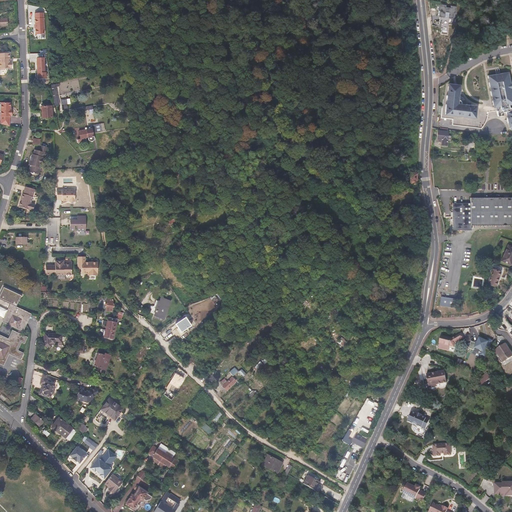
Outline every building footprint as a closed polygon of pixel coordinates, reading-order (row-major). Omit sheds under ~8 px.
[(440,12),(438,27),(441,28),(440,33),(448,34),(451,12),(454,12),(455,6),(450,6),(449,8),(444,7),(445,5),(439,4),(438,12),(440,12)] [(44,34),(43,13),(35,13),(35,34),(44,34)] [(0,69),(1,70),(4,70),(5,69),(10,69),(10,68),(12,68),(11,62),(10,62),(10,61),(10,59),(10,53),(0,53),(0,69)] [(510,95),(511,94),(511,92),(511,86),(510,81),(508,73),(506,73),(506,70),(499,72),(499,73),(497,73),(496,72),(487,74),(488,76),(489,76),(490,80),(489,80),(490,85),(491,89),(490,89),(491,94),(492,94),(493,98),(492,98),(493,103),(494,105),(497,105),(498,108),(496,108),(497,114),(503,113),(502,110),(505,109),(505,112),(506,112),(507,115),(506,115),(507,121),(508,121),(510,125),(509,126),(511,130),(511,104),(509,105),(508,103),(511,102),(510,95)] [(462,85),(449,83),(446,115),(476,118),(478,106),(459,104),(462,85)] [(70,104),(70,99),(61,100),(63,110),(68,109),(67,104),(70,104)] [(11,103),(1,103),(0,123),(10,127),(10,116),(11,116),(11,109),(11,103)] [(52,117),(51,106),(41,107),(42,118),(52,117)] [(95,133),(102,131),(101,124),(96,125),(96,124),(91,125),(92,127),(90,127),(85,128),(85,129),(86,129),(88,138),(89,140),(91,141),(93,141),(95,139),(94,136),(93,133),(95,133)] [(88,138),(86,129),(85,129),(79,131),(80,139),(77,139),(78,143),(86,141),(86,138),(88,138)] [(447,134),(448,130),(438,129),(437,138),(442,139),(442,144),(447,144),(447,139),(450,139),(450,135),(447,134)] [(39,167),(44,153),(47,154),(49,148),(40,145),(38,150),(34,149),(32,154),(31,153),(28,164),(29,165),(27,171),(37,175),(40,168),(39,167)] [(19,207),(29,210),(33,211),(34,204),(31,203),(35,189),(25,186),(23,194),(22,194),(21,199),(22,199),(21,201),(20,202),(19,205),(20,207),(19,207)] [(75,190),(57,190),(57,199),(62,199),(62,201),(66,200),(67,200),(69,200),(69,202),(75,202),(75,190)] [(511,223),(511,195),(470,196),(470,201),(451,201),(452,229),(470,228),(471,224),(511,223)] [(78,219),(70,219),(70,232),(87,231),(87,216),(77,216),(78,219)] [(175,221),(176,221),(175,219),(177,219),(180,218),(179,216),(176,218),(169,220),(167,221),(168,225),(175,223),(175,221)] [(511,257),(511,247),(506,245),(499,261),(508,265),(511,257)] [(85,257),(77,257),(77,270),(81,270),(81,273),(88,274),(88,275),(97,275),(97,273),(97,262),(85,262),(85,257)] [(45,265),(45,275),(65,275),(65,277),(67,278),(70,278),(71,277),(71,264),(63,264),(60,264),(60,260),(55,260),(55,265),(45,265)] [(493,270),(488,284),(494,286),(499,271),(493,270)] [(3,287),(0,294),(0,298),(9,303),(15,307),(21,297),(3,287)] [(113,296),(108,296),(108,299),(107,299),(106,311),(112,312),(112,307),(114,307),(114,304),(113,304),(113,299),(112,299),(113,296)] [(457,299),(441,297),(439,306),(455,308),(457,299)] [(164,319),(170,301),(161,298),(159,302),(158,301),(154,312),(156,312),(154,315),(164,319)] [(27,322),(31,314),(15,307),(10,304),(8,310),(4,318),(2,322),(23,332),(27,322)] [(96,315),(93,332),(96,332),(98,319),(105,320),(106,317),(105,317),(96,315)] [(109,317),(104,338),(112,339),(117,319),(109,317)] [(191,325),(185,317),(175,324),(181,332),(191,325)] [(496,328),(502,326),(499,320),(493,323),(496,328)] [(0,363),(3,365),(6,359),(4,358),(7,353),(9,354),(21,359),(23,353),(18,350),(21,343),(24,344),(27,337),(12,330),(8,339),(0,335),(0,363)] [(62,334),(44,333),(44,346),(50,347),(51,343),(55,343),(55,342),(56,342),(57,342),(58,342),(59,342),(60,342),(61,343),(62,334)] [(454,341),(463,337),(460,333),(452,337),(441,335),(439,343),(453,346),(454,341)] [(170,345),(177,340),(174,337),(168,342),(170,345)] [(502,348),(509,359),(511,357),(504,346),(502,348)] [(503,364),(509,359),(502,348),(495,352),(499,359),(498,360),(501,365),(503,364)] [(104,356),(98,354),(94,365),(106,370),(110,356),(104,354),(104,356)] [(10,366),(14,368),(21,371),(25,363),(24,363),(14,358),(13,358),(10,366)] [(182,370),(178,368),(169,383),(172,385),(173,384),(178,387),(183,378),(179,376),(182,370)] [(233,376),(238,371),(234,368),(230,372),(233,376)] [(426,372),(428,383),(436,381),(437,382),(446,380),(444,369),(426,372)] [(42,393),(42,395),(50,398),(51,395),(53,394),(55,390),(53,388),(55,384),(51,383),(50,380),(46,378),(47,375),(43,373),(40,383),(42,384),(44,384),(42,393)] [(226,390),(236,381),(232,377),(222,386),(226,390)] [(172,385),(169,383),(166,388),(167,389),(163,394),(165,396),(168,391),(172,385)] [(93,397),(99,394),(96,388),(90,390),(86,392),(85,391),(84,391),(84,390),(79,388),(75,398),(87,402),(94,399),(93,397)] [(175,396),(168,391),(165,396),(171,400),(175,396)] [(101,409),(115,419),(122,409),(109,399),(101,409)] [(416,413),(411,411),(407,421),(425,429),(429,419),(422,415),(422,414),(417,412),(416,413)] [(44,422),(35,414),(31,418),(33,421),(35,422),(39,427),(44,422)] [(76,431),(59,418),(52,427),(69,440),(76,431)] [(85,426),(82,424),(78,430),(84,434),(88,429),(85,427),(85,426)] [(348,438),(352,431),(348,430),(342,441),(347,444),(350,439),(348,438)] [(357,444),(361,436),(356,433),(352,441),(357,444)] [(363,447),(367,439),(361,436),(357,444),(361,446),(363,447)] [(87,437),(84,442),(89,446),(93,441),(87,437)] [(98,445),(93,441),(89,446),(89,447),(93,451),(98,445)] [(176,453),(161,443),(158,448),(165,453),(172,458),(176,453)] [(432,444),(433,456),(440,456),(440,454),(443,453),(443,455),(450,455),(449,443),(432,444)] [(159,464),(165,453),(158,448),(153,445),(148,453),(153,456),(152,456),(157,459),(155,462),(159,464)] [(77,446),(70,455),(72,458),(76,462),(77,461),(80,463),(86,454),(77,446)] [(109,449),(107,452),(115,459),(117,456),(109,449)] [(115,459),(107,452),(101,459),(99,457),(91,467),(103,477),(111,468),(109,466),(115,459)] [(172,458),(165,453),(159,464),(162,466),(164,464),(172,469),(177,461),(172,458)] [(276,475),(282,463),(268,455),(262,467),(269,471),(276,475)] [(377,460),(375,463),(381,466),(388,470),(391,466),(393,467),(394,466),(392,464),(393,463),(391,462),(390,464),(378,458),(377,460)] [(148,474),(142,470),(137,476),(143,480),(148,474)] [(112,494),(122,482),(113,474),(105,484),(110,488),(108,490),(112,494)] [(314,490),(319,482),(308,475),(303,483),(314,490)] [(502,494),(505,494),(505,496),(511,495),(511,481),(511,482),(511,480),(505,481),(505,482),(502,482),(502,483),(494,483),(494,494),(502,494)] [(415,498),(422,501),(426,493),(419,490),(419,489),(420,487),(415,485),(414,487),(406,483),(402,492),(415,499),(415,498)] [(152,497),(146,493),(147,492),(139,487),(135,493),(136,494),(135,496),(134,496),(131,494),(125,503),(130,507),(129,508),(134,511),(139,505),(137,504),(141,497),(146,500),(150,500),(152,497)] [(174,511),(179,505),(178,504),(181,500),(167,491),(154,511),(174,511)] [(258,511),(261,506),(256,503),(251,511),(258,511)] [(447,508),(442,505),(442,506),(441,507),(438,505),(432,503),(427,511),(448,511),(446,511),(447,508)]
